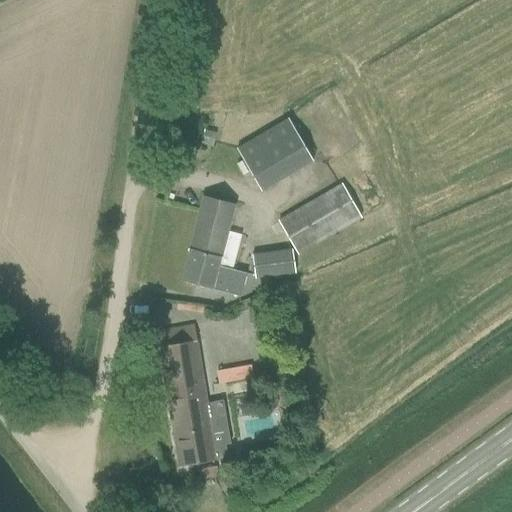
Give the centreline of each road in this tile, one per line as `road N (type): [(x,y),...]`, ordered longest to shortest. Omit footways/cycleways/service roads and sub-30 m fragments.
road 1 (track): [(78,509),(136,163)]
road 2 (unclassified): [(79,511),(0,407)]
